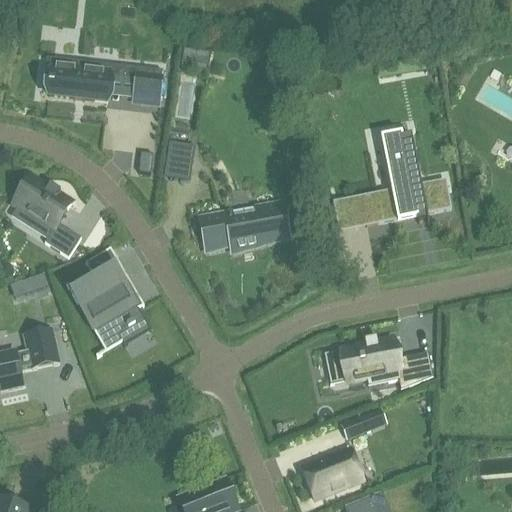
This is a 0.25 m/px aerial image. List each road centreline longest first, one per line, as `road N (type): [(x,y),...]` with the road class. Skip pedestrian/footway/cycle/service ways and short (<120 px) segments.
road 1 (residential): [(218,369),(119,199),(47,145),(0,135)]
road 2 (residential): [(511,273),(331,311),(218,369)]
road 3 (residential): [(218,369),(148,410),(0,448)]
road 4 (residential): [(274,511),(218,369)]
